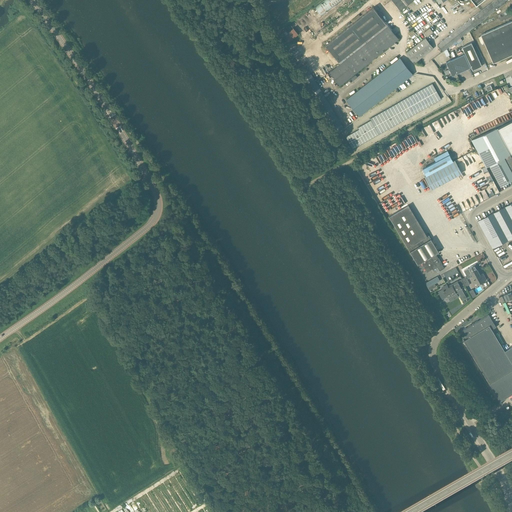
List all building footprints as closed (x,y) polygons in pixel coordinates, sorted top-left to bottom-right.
[(341,0),(324,0),(315,7),(322,16),(342,0),(341,0)] [(392,0),(401,10),(413,0),(392,0)] [(495,0),(483,9),(481,11),(486,18),(508,0),(495,0)] [(373,8),(326,45),(340,63),(388,26),(373,8)] [(443,52),(448,48),(448,47),(460,38),(486,18),(481,11),(438,45),(443,52)] [(511,20),(481,35),(493,63),(511,54),(511,20)] [(388,26),(340,63),(330,72),(340,86),(399,39),(388,25),(388,26)] [(424,33),(427,36),(433,32),(430,28),(424,33)] [(282,38),(287,44),(298,35),(293,29),(282,38)] [(414,64),(434,48),(425,38),(406,53),(414,64)] [(482,66),(472,43),(462,47),(473,70),(482,66)] [(470,68),(464,54),(446,62),(452,76),(470,68)] [(346,99),(360,117),(413,75),(400,57),(346,99)] [(325,97),(308,68),(299,73),(317,102),(335,134),(344,129),(325,97)] [(511,120),(496,129),(472,140),(487,167),(490,165),(501,186),(511,180),(511,168),(498,143),(502,141),(509,154),(510,155),(511,153),(511,120)] [(394,149),(397,156),(419,146),(414,135),(393,145),(395,149),(394,149)] [(502,141),(498,143),(511,168),(511,158),(510,155),(509,154),(502,141)] [(436,163),(422,170),(426,176),(425,177),(431,190),(462,173),(455,161),(453,161),(447,151),(434,158),(436,163)] [(482,176),(476,179),(482,193),(486,192),(485,189),(487,188),(482,176)] [(511,203),(489,216),(503,243),(511,238),(511,203)] [(444,268),(436,254),(439,252),(429,235),(427,236),(409,205),(389,217),(408,248),(410,251),(418,265),(422,262),(428,273),(434,269),(435,268),(438,272),(439,271),(440,271),(444,268)] [(489,216),(478,222),(492,249),(503,243),(489,216)] [(467,269),(464,271),(467,276),(468,276),(469,278),(473,285),(479,281),(480,283),(486,280),(483,274),(481,275),(475,265),(467,269)] [(438,276),(426,283),(430,289),(433,287),(432,285),(435,283),(440,280),(438,276)] [(443,289),(438,292),(442,300),(448,297),(449,298),(451,296),(456,294),(456,292),(458,291),(460,295),(464,293),(462,289),(458,281),(448,286),(447,285),(442,288),(443,289)] [(511,291),(503,296),(506,302),(511,299),(511,291)] [(511,346),(505,351),(489,325),(494,323),(489,314),(463,329),(468,338),(464,341),(500,401),(511,393),(511,346)] [(198,507),(202,505),(182,470),(171,477),(172,477),(166,481),(160,484),(161,484),(156,487),(170,511),(190,511),(192,511),(198,507)] [(168,511),(155,488),(150,490),(162,511),(168,511)] [(145,494),(155,511),(161,511),(149,491),(145,494)] [(140,497),(147,511),(153,511),(145,495),(140,497)] [(118,510),(119,511),(145,511),(138,499),(118,510)]
